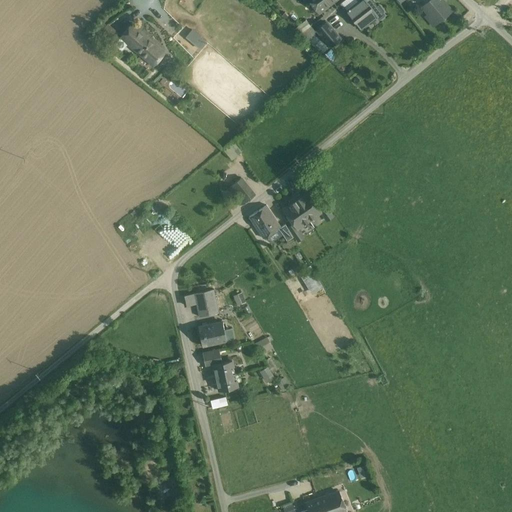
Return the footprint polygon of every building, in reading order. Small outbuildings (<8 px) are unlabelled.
[(332,3),(329,0),(308,0),(319,13),(332,3)] [(344,0),(340,3),(360,29),(388,7),(383,0),(344,0)] [(441,0),(431,0),(423,7),(429,14),(426,17),(432,25),(450,9),(441,0)] [(327,48),(306,19),(299,24),(320,53),(327,48)] [(340,38),(326,22),(317,30),(330,46),(340,38)] [(120,33),(108,23),(99,33),(111,43),(120,33)] [(152,40),(132,23),(120,37),(127,42),(140,54),(152,40)] [(205,41),(191,29),(186,36),(199,48),(205,41)] [(127,42),(120,37),(115,43),(122,48),(127,42)] [(166,52),(152,40),(140,54),(154,66),(166,52)] [(255,195),(241,178),(229,188),(242,205),(255,195)] [(302,197),(296,201),(309,220),(321,212),(318,207),(308,193),(302,197)] [(289,204),(290,205),(296,201),(302,197),(301,195),(299,195),(289,202),(289,204)] [(309,220),(296,201),(290,205),(284,209),(294,224),(297,229),(298,228),(309,220)] [(324,203),(318,207),(321,212),(327,220),(333,216),(324,203)] [(280,228),(266,206),(250,217),(264,239),(268,236),(277,230),(280,228)] [(297,229),(294,224),(289,228),(298,241),(304,237),(298,228),(297,229)] [(294,238),(288,228),(283,231),(289,241),(294,238)] [(277,230),(268,236),(271,240),(280,234),(277,230)] [(313,292),(323,286),(313,270),(303,275),(313,292)] [(213,292),(193,296),(195,304),(198,318),(218,313),(213,292)] [(241,292),(233,296),(237,305),(245,302),(241,292)] [(195,304),(193,296),(184,298),(186,306),(195,304)] [(223,323),(199,328),(202,346),(227,341),(224,329),(223,323)] [(231,328),(224,329),(227,341),(234,339),(231,328)] [(267,337),(255,345),(261,355),(273,347),(267,337)] [(213,364),(221,362),(217,348),(203,351),(206,365),(213,364)] [(268,366),(272,373),(276,370),(269,358),(265,361),(268,366)] [(221,362),(213,364),(216,377),(232,374),(231,367),(233,367),(232,360),(221,362)] [(259,371),(266,382),(274,377),(272,373),(268,366),(259,371)] [(232,374),(216,377),(219,390),(237,386),(236,380),(234,380),(232,374)] [(282,390),(289,385),(284,377),(277,381),(282,390)] [(212,407),(227,403),(225,396),(210,400),(212,407)] [(357,467),(360,476),(369,472),(366,464),(357,467)] [(346,511),(340,492),(307,503),(309,509),(309,511),(346,511)] [(355,508),(362,505),(360,499),(353,501),(355,508)]
